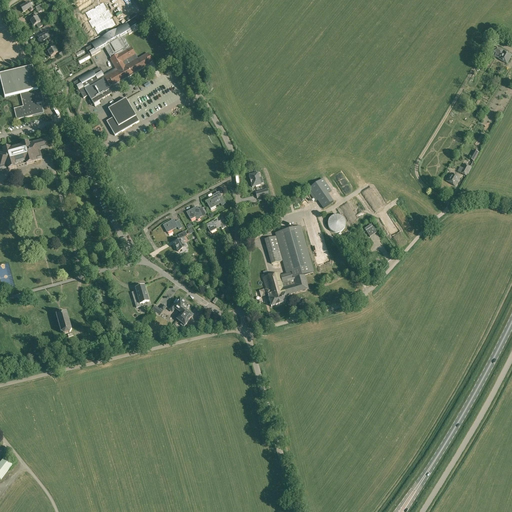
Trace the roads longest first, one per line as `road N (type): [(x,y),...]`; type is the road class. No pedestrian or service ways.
road 1 (unclassified): [(240,310),(231,152),(135,0)]
road 2 (track): [(247,333),(358,296),(453,205),(511,206)]
road 3 (unclassified): [(0,385),(244,327)]
road 4 (unclassified): [(244,327),(296,511)]
road 5 (primary): [(511,320),(423,478)]
road 6 (unclassified): [(421,511),(511,355)]
road 7 (unclassified): [(0,299),(143,259)]
road 8 (unclassified): [(143,259),(69,133)]
